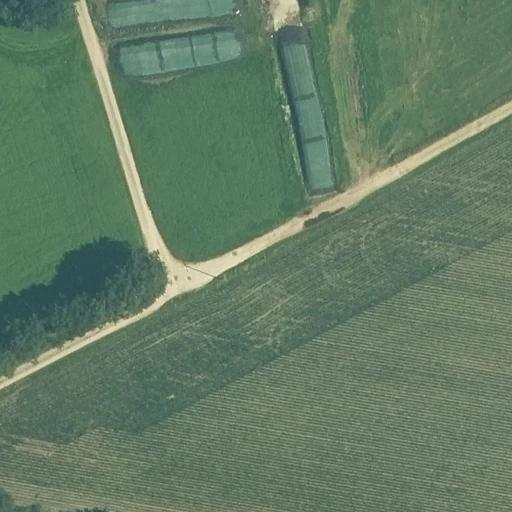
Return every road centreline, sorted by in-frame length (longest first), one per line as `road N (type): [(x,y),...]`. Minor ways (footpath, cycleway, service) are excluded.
road 1 (track): [(211,273),(511,109)]
road 2 (residential): [(0,382),(211,273)]
